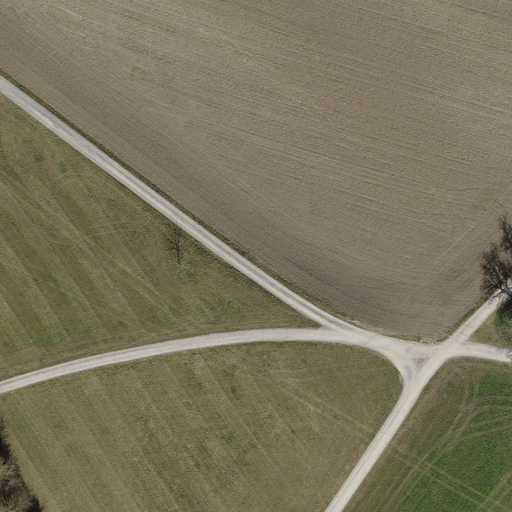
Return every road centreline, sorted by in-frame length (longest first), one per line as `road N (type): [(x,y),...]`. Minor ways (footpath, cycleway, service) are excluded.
road 1 (track): [(0,80),(279,290),(358,337),(511,356)]
road 2 (track): [(0,388),(205,339),(358,337)]
road 3 (track): [(511,303),(455,349),(339,511)]
